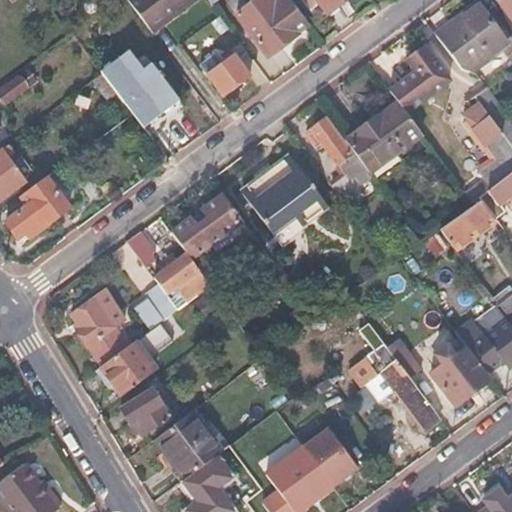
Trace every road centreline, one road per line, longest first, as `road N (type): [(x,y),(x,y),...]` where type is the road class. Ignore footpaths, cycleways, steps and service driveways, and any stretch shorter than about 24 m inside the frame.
road 1 (residential): [(2,310),(409,0)]
road 2 (tertiary): [(2,310),(128,511)]
road 3 (residential): [(511,414),(381,511)]
